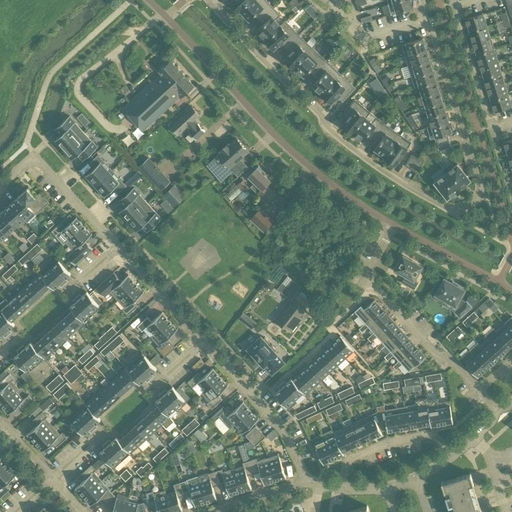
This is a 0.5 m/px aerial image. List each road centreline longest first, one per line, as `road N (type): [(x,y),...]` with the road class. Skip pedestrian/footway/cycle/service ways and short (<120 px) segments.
road 1 (residential): [(500,414),(366,277),(394,226),(281,143),(148,0)]
road 2 (residential): [(423,0),(480,190),(459,211),(344,143),(206,0)]
road 3 (residential): [(0,185),(26,161),(41,164),(283,431),(306,482)]
road 4 (residential): [(343,489),(346,461),(387,441),(432,434),(457,453)]
road 5 (residential): [(491,128),(454,6),(476,0)]
road 6 (residential): [(80,511),(0,421)]
